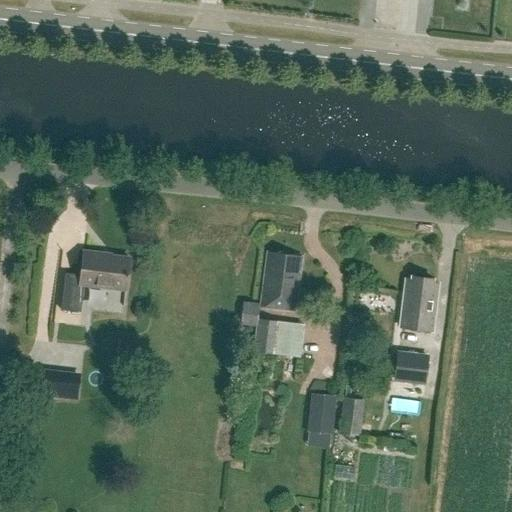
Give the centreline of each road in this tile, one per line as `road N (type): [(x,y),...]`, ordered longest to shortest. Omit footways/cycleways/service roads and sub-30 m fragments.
road 1 (tertiary): [(511,82),(0,19)]
road 2 (unclassified): [(511,224),(0,168)]
